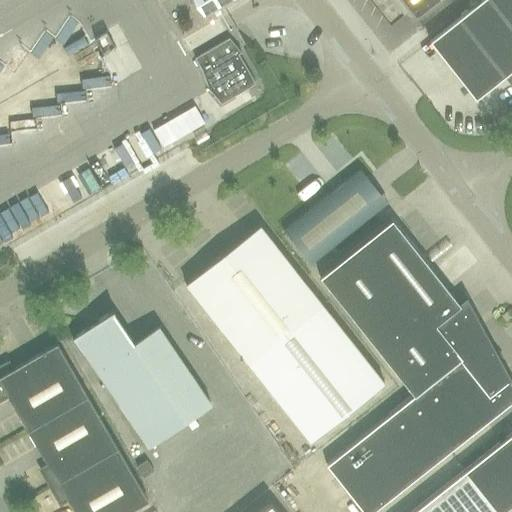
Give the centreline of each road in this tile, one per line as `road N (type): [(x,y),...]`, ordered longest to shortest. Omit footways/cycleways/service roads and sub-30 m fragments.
road 1 (unclassified): [(0,295),(376,83)]
road 2 (unclassified): [(467,198),(376,83)]
